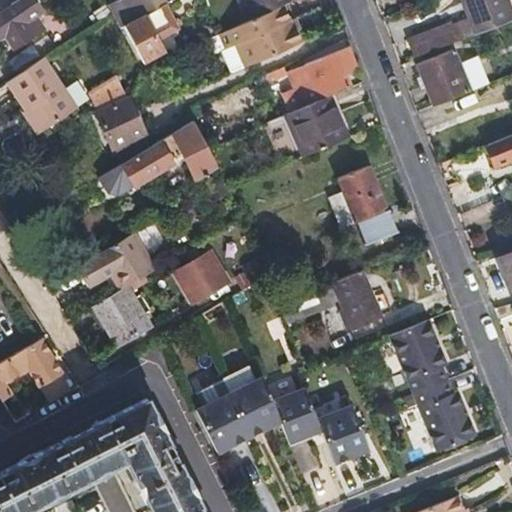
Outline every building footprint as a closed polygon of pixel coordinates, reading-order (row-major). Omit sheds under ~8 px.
[(157,6),(163,2),(161,0),(132,0),(139,15),(157,6)] [(282,3),(286,1),(285,0),(243,0),(251,17),(282,3)] [(511,19),(511,10),(508,0),(461,0),(474,34),(511,19)] [(163,3),(163,2),(157,6),(167,29),(172,26),(163,3)] [(0,38),(4,36),(13,50),(34,36),(13,3),(0,12),(0,38)] [(288,21),(282,3),(251,17),(216,33),(224,50),(235,45),(243,66),(296,43),(288,21)] [(139,15),(122,24),(137,60),(156,49),(152,38),(167,29),(157,6),(139,15)] [(412,52),(470,32),(465,17),(449,23),(448,22),(407,36),(412,52)] [(296,43),(304,40),(295,18),(288,21),(296,43)] [(357,69),(348,46),(304,64),(317,100),(328,95),(348,87),(343,76),(357,69)] [(462,91),(465,90),(455,62),(450,47),(415,59),(429,101),(433,100),(462,91)] [(465,90),(486,83),(476,55),(455,62),(465,90)] [(29,107),(42,129),(76,105),(45,56),(8,81),(25,109),(29,107)] [(290,70),(305,105),(317,100),(304,64),(290,70)] [(272,69),(276,79),(285,75),(282,65),(272,69)] [(272,69),(262,74),(266,83),(276,79),(272,69)] [(305,105),(286,113),(302,156),(346,136),(328,95),(317,100),(305,105)] [(115,145),(125,161),(151,145),(125,100),(94,118),(111,147),(115,145)] [(205,147),(193,119),(170,134),(151,145),(125,161),(99,178),(104,187),(108,195),(116,198),(123,193),(170,163),(171,158),(179,152),(193,179),(213,164),(205,147)] [(511,135),(486,145),(493,167),(511,159),(511,135)] [(393,233),(365,166),(336,178),(362,245),(393,233)] [(466,193),(470,207),(494,199),(489,185),(466,193)] [(118,289),(122,287),(152,268),(131,233),(97,255),(118,289)] [(511,246),(496,252),(506,282),(511,280),(511,246)] [(223,281),(205,250),(174,270),(193,301),(223,281)] [(235,275),(247,293),(267,281),(257,259),(235,275)] [(358,271),(276,304),(283,320),(338,298),(341,308),(336,311),(343,329),(385,314),(378,294),(368,298),(358,271)] [(118,289),(93,305),(117,345),(146,327),(122,287),(118,289)] [(402,364),(441,350),(440,348),(437,348),(433,339),(437,338),(431,322),(393,336),(402,364)] [(0,411),(5,409),(0,400),(0,396),(8,392),(1,378),(25,364),(36,384),(59,371),(39,337),(33,340),(0,359),(0,411)] [(446,365),(441,350),(402,364),(413,395),(447,382),(442,367),(446,365)] [(221,382),(228,396),(254,384),(248,370),(221,382)] [(53,401),(74,389),(73,388),(66,378),(46,390),(53,401)] [(270,402),(262,381),(254,384),(228,396),(247,439),(263,431),(261,426),(273,420),(276,426),(279,424),(270,402)] [(197,393),(203,407),(228,396),(221,382),(197,393)] [(448,386),(447,382),(413,395),(415,400),(448,386)] [(451,393),(448,386),(415,400),(416,403),(436,453),(473,438),(466,419),(464,420),(460,411),(463,410),(456,392),(451,393)] [(302,390),(270,402),(279,424),(286,444),(318,433),(313,420),(302,390)] [(203,407),(196,411),(214,447),(229,439),(232,446),(247,439),(228,396),(203,407)] [(200,511),(143,398),(0,469),(0,511),(18,511),(122,461),(147,511),(200,511)] [(328,437),(356,425),(349,407),(320,417),(328,437)] [(332,470),(340,467),(328,437),(320,417),(313,420),(318,433),(332,470)] [(261,426),(263,431),(276,426),(273,420),(261,426)] [(328,437),(340,467),(367,456),(356,425),(328,437)] [(229,439),(214,447),(217,453),(232,446),(229,439)] [(462,496),(456,498),(461,511),(468,509),(462,496)] [(416,511),(461,511),(456,498),(416,511)]
